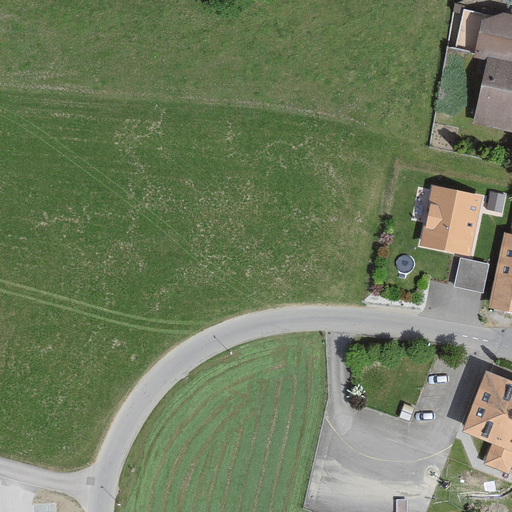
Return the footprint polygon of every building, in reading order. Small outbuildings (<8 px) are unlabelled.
[(460,9),(458,45),(470,45),(473,10),(460,9)] [(511,17),(481,12),(474,48),(484,50),(511,55),(511,17)] [(511,55),(484,50),(469,121),(511,129),(511,55)] [(478,190),(428,179),(424,196),(417,195),(412,218),(418,220),(414,238),(465,249),(478,190)] [(511,231),(502,230),(488,304),(511,308),(511,231)] [(484,290),(490,261),(460,255),(454,283),(484,290)] [(511,380),(483,370),(461,430),(491,441),(484,461),(507,470),(511,457),(511,380)] [(511,475),(450,449),(438,476),(511,507),(511,475)]
